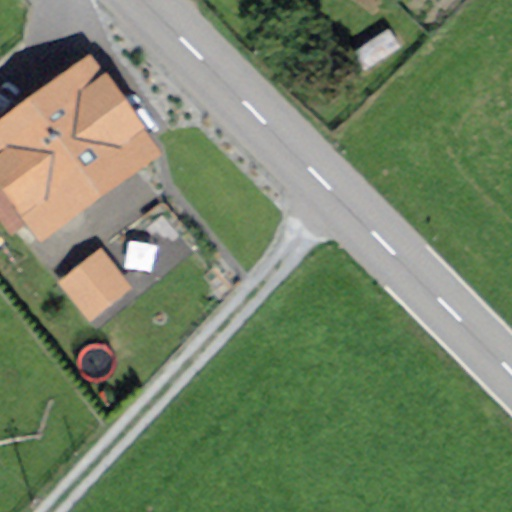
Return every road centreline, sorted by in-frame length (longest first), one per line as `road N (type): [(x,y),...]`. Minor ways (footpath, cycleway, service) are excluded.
road 1 (secondary): [(141,0),(511,373)]
road 2 (track): [(49,511),(336,196)]
